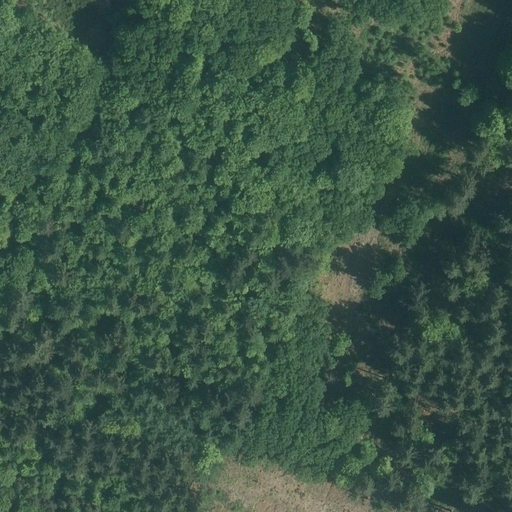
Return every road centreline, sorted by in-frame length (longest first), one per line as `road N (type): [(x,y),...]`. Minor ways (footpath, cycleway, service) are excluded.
road 1 (track): [(97,52),(0,299)]
road 2 (track): [(0,439),(176,511)]
